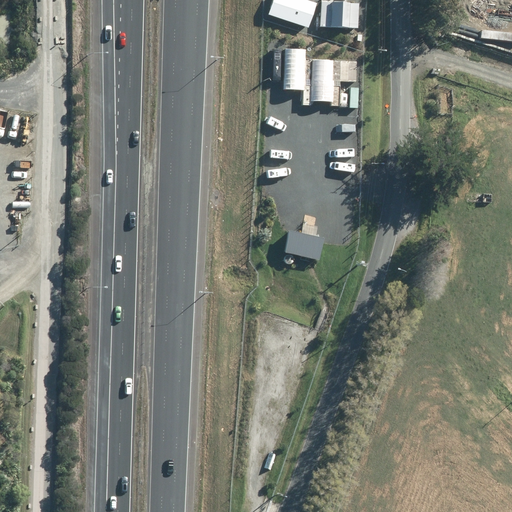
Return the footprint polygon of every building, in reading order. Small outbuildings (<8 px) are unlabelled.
[(267,0),(265,8),(305,21),(312,0),(267,0)] [(463,0),(451,0),(452,17),(463,17),(463,0)] [(354,4),(317,2),(316,27),(353,29),(354,4)] [(309,60),(307,102),(328,103),(327,105),(339,106),(340,88),(336,87),(336,82),(355,83),(356,63),(309,60)] [(13,157),(3,156),(1,169),(0,168),(0,174),(10,176),(13,157)] [(289,231),(283,250),(316,259),(321,239),(289,231)]
